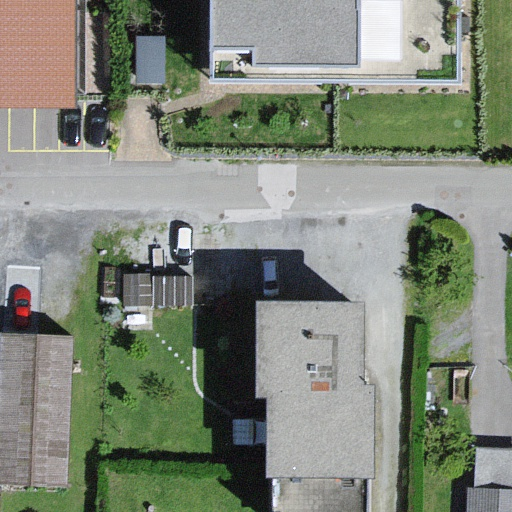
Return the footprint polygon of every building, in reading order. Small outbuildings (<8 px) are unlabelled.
[(0,0),(0,100),(83,100),(82,0),(0,0)] [(452,0),(190,0),(194,97),(452,104),(452,0)] [(192,300),(195,268),(125,261),(122,293),(192,300)] [(356,315),(243,316),(242,413),(254,413),(249,483),(260,491),(260,511),(359,511),(361,398),(350,382),(356,315)] [(72,346),(0,346),(0,493),(65,497),(72,346)] [(511,511),(511,496),(464,497),(463,511),(511,511)]
